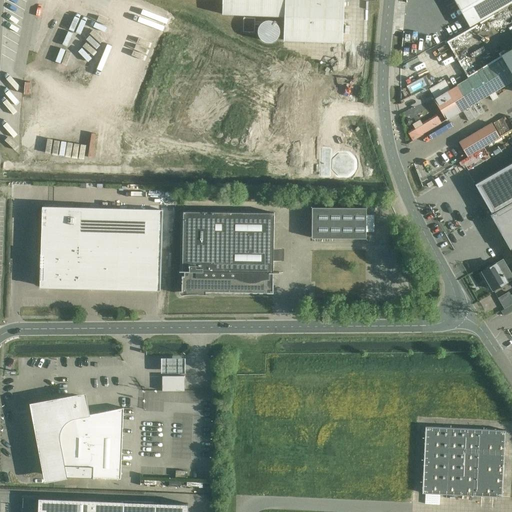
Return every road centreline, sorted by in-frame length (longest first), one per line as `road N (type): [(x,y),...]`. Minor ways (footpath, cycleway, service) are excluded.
road 1 (unclassified): [(0,337),(24,329),(419,327),(454,312)]
road 2 (unclassified): [(454,312),(455,292),(410,206),(385,123),(388,0)]
road 3 (unclassified): [(243,511),(243,505),(402,510)]
